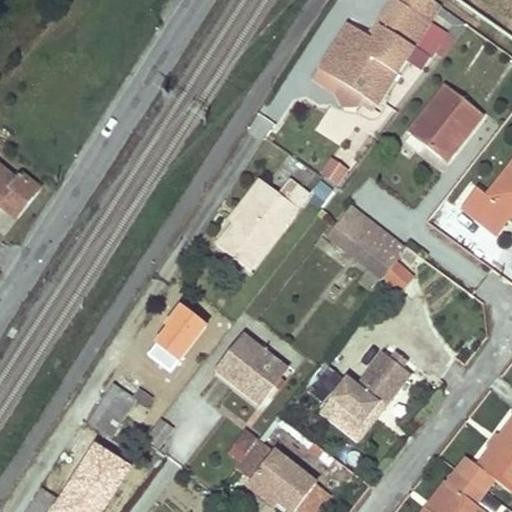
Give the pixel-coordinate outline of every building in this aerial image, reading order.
[(371,86),(385,94),(414,49),(405,43),(422,17),(404,6),(407,0),(390,0),(374,25),(381,29),(374,40),(367,36),(356,29),(335,62),(349,71),(341,84),(361,97),(363,98),(371,86)] [(436,15),(440,8),(428,0),(407,0),(404,6),(422,17),(430,23),(431,23),(436,15)] [(463,24),(440,8),(436,15),(459,31),(463,24)] [(405,43),(414,49),(417,44),(430,23),(422,17),(405,43)] [(430,23),(417,44),(432,53),(445,32),(431,23),(430,23)] [(341,84),(349,71),(335,62),(356,29),(348,25),(319,69),(341,84)] [(367,36),(374,40),(381,29),(374,25),(367,36)] [(355,106),(361,97),(341,84),(335,94),(341,106),(355,106)] [(385,94),(371,86),(363,98),(377,107),(385,94)] [(463,140),(481,116),(443,87),(407,134),(409,135),(423,146),(440,159),(457,135),(463,140)] [(333,103),(314,132),(354,158),(383,115),(364,102),(354,117),(333,103)] [(409,135),(403,142),(418,154),(423,146),(409,135)] [(463,140),(457,135),(440,159),(445,163),(463,140)] [(341,189),(347,168),(328,162),(321,183),(341,189)] [(511,167),(488,197),(478,190),(462,209),(495,235),(511,217),(502,210),(508,203),(511,206),(511,167)] [(14,180),(0,168),(0,207),(2,210),(7,202),(20,212),(37,189),(19,174),(14,180)] [(230,225),(253,196),(276,212),(285,201),(257,179),(225,221),(230,225)] [(230,225),(214,246),(250,274),(308,199),(294,189),(285,201),(276,212),(253,196),(230,225)] [(7,202),(2,210),(15,220),(20,212),(7,202)] [(502,210),(511,217),(511,206),(508,203),(502,210)] [(348,207),(333,226),(350,240),(389,270),(397,259),(356,229),(364,218),(348,207)] [(364,218),(356,229),(397,259),(399,256),(405,249),(364,218)] [(333,226),(325,237),(343,251),(350,240),(333,226)] [(350,240),(343,251),(380,280),(389,270),(350,240)] [(411,265),(417,257),(405,248),(405,249),(399,256),(411,265)] [(259,404),(283,371),(242,338),(216,370),(259,404)] [(342,379),(325,400),(357,426),(371,410),(376,414),(407,374),(380,353),(352,388),(342,379)] [(106,439),(108,440),(134,400),(145,407),(150,399),(133,389),(137,383),(122,373),(114,385),(112,384),(85,425),(106,439)] [(357,426),(325,400),(316,412),(354,443),(376,414),(371,410),(357,426)] [(426,511),(487,511),(476,504),(494,479),(511,491),(511,420),(478,467),(468,460),(450,485),(454,488),(435,511),(430,511),(428,510),(426,511)] [(157,448),(171,429),(160,421),(146,440),(157,448)] [(88,464),(106,439),(85,425),(68,449),(88,464)] [(313,484),(257,440),(235,469),(290,511),(292,511),(294,509),(313,484)] [(428,510),(430,511),(435,511),(454,488),(450,485),(447,483),(428,510)] [(319,511),(331,497),(313,484),(294,509),(298,511),(319,511)] [(27,511),(49,511),(58,499),(43,489),(27,511)]
